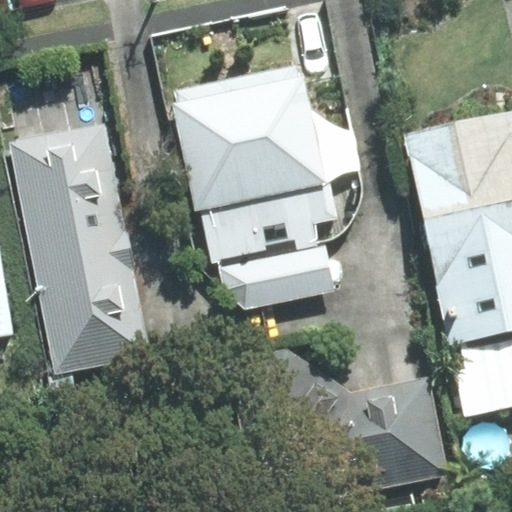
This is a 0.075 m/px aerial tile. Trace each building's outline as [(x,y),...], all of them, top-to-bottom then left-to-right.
[(312,61),(177,89),(225,314),(345,289),(334,235),(371,227),(350,130),(328,134),(312,61)] [(511,106),(408,122),(445,350),(511,339),(511,106)] [(96,118),(5,137),(49,338),(60,389),(150,370),(140,321),(96,118)] [(0,346),(16,343),(0,264),(0,346)] [(318,342),(252,357),(286,506),(335,495),(444,470),(423,378),(331,399),(318,342)]
